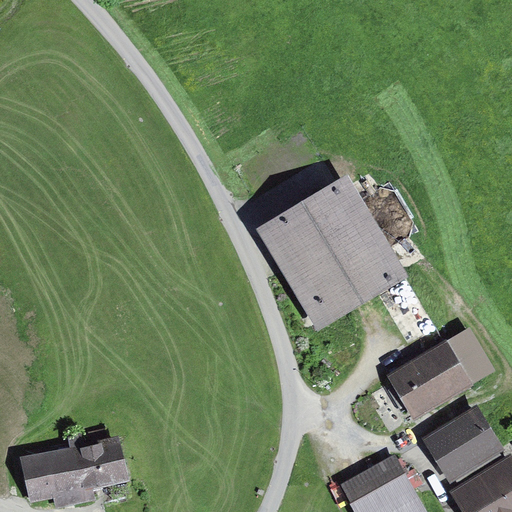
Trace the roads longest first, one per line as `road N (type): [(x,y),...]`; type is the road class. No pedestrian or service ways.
road 1 (unclassified): [(265,511),(285,458),(291,377),(254,269),(177,120),(81,0)]
road 2 (track): [(290,413),(367,442),(406,440),(451,511)]
road 3 (track): [(332,428),(379,346),(369,316)]
